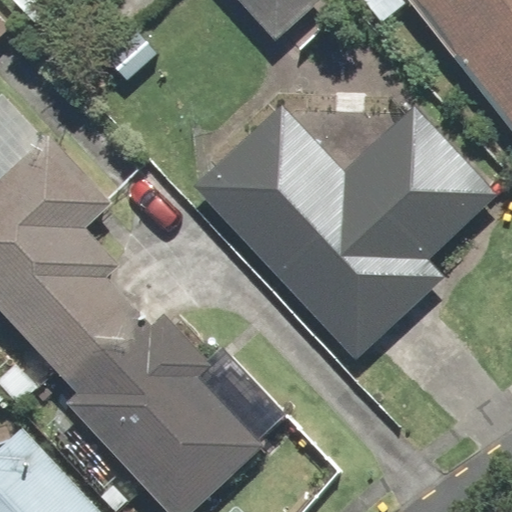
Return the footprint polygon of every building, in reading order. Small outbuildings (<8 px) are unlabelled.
[(240,0),(272,33),(307,0),(240,0)] [(511,0),(416,0),(511,123),(511,0)] [(0,10),(0,49),(19,32),(0,10)] [(416,112),(349,179),(283,110),(199,188),(358,358),(443,280),(427,263),(497,193),(416,112)] [(116,199),(54,132),(0,181),(0,305),(81,394),(72,403),(173,511),(197,511),(267,448),(73,239),(116,199)] [(0,469),(0,511),(106,511),(105,510),(107,508),(34,435),(0,469)]
